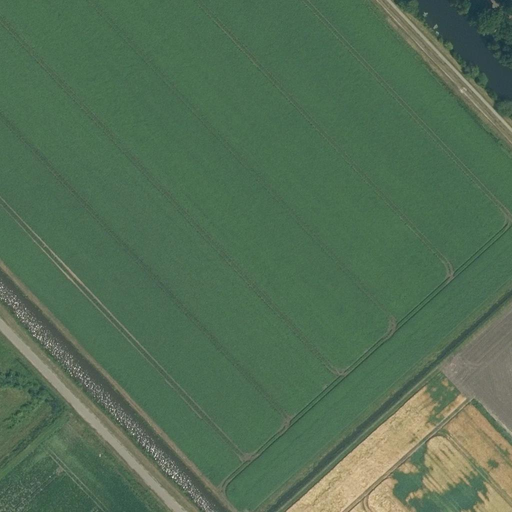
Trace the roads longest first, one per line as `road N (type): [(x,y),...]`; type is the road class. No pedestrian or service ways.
road 1 (unclassified): [(179,511),(0,323)]
road 2 (track): [(511,140),(379,0)]
